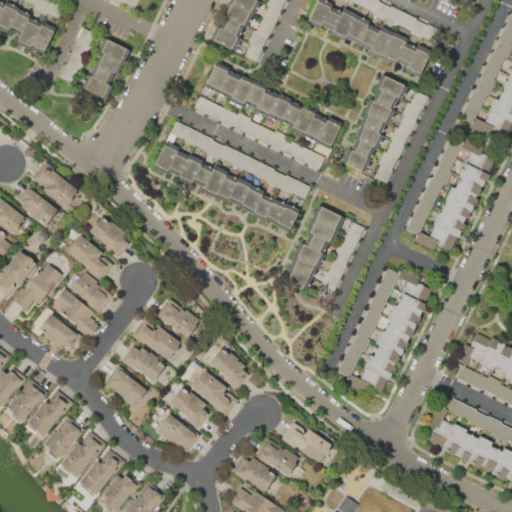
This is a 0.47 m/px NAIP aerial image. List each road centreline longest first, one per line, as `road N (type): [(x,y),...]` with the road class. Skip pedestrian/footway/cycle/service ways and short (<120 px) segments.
road 1 (residential): [(510,511),(387,449),(332,410),(136,205),(0,91)]
road 2 (residential): [(509,0),(331,366)]
road 3 (residential): [(490,0),(333,315)]
road 4 (residential): [(0,323),(76,375),(139,449),(201,475),(211,511)]
road 5 (residential): [(387,449),(511,192)]
road 6 (residential): [(388,210),(150,95)]
road 7 (residential): [(96,168),(150,95),(197,0)]
